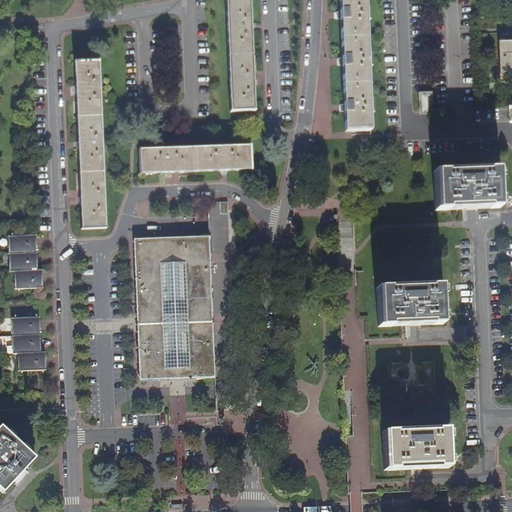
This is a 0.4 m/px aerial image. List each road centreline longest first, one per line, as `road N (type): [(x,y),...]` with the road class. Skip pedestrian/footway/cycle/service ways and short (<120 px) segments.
road 1 (residential): [(57,246),(51,26),(188,0)]
road 2 (residential): [(282,223),(256,374),(254,511)]
road 3 (unknown): [(132,232),(211,238),(219,380),(209,396),(178,390)]
road 4 (residential): [(282,223),(240,195),(137,191),(120,237),(109,245),(57,246)]
road 5 (residential): [(72,511),(57,246)]
road 6 (residential): [(511,220),(480,222),(488,410),(511,410)]
road 7 (tertiary): [(511,505),(336,511)]
road 8 (residential): [(270,0),(274,118),(278,133),(300,151)]
road 9 (residential): [(315,0),(300,151)]
road 10 (residential): [(406,131),(401,0)]
